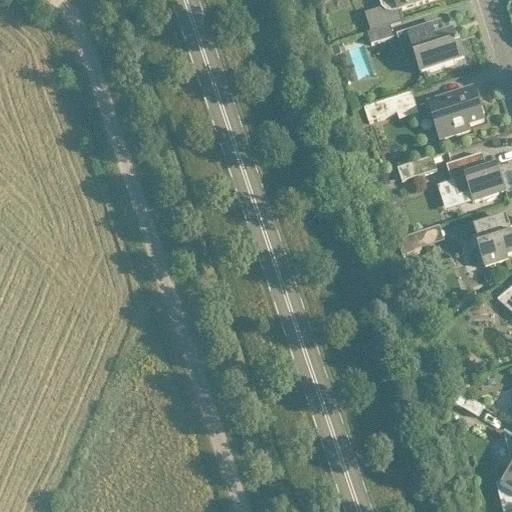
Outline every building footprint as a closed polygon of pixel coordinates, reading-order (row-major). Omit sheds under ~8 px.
[(379,0),(379,3),(381,9),(386,14),(391,15),(425,4),(438,0),(379,0)] [(394,40),(390,28),(367,35),(371,47),(394,40)] [(430,28),(399,38),(407,64),(418,69),(421,76),(464,62),(459,45),(456,45),(453,34),(434,40),(430,28)] [(428,105),(440,142),(470,133),(469,128),(484,123),(473,90),(428,105)] [(364,110),(369,125),(398,116),(400,122),(419,116),(412,95),(364,110)] [(487,172),(482,156),(446,168),(452,184),(453,184),(458,199),(470,195),(473,205),(507,194),(498,168),(487,172)] [(437,174),(433,160),(398,171),(402,185),(437,174)] [(511,229),(510,230),(507,220),(474,231),(480,250),(478,250),(485,270),(509,262),(507,259),(511,257),(511,229)] [(439,229),(397,242),(402,258),(421,251),(444,244),(439,229)] [(511,291),(507,295),(498,303),(511,315),(511,291)] [(452,404),(478,420),(484,410),(448,389),(447,389),(452,404)] [(497,486),(496,486),(502,511),(511,511),(511,440),(505,436),(504,437),(505,437),(511,465),(511,470),(501,489),(498,487),(497,486)]
